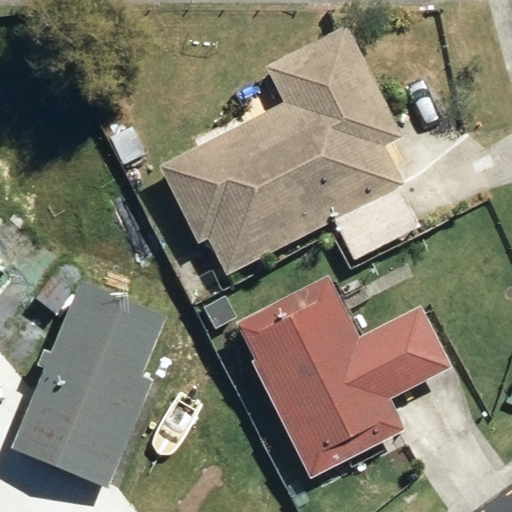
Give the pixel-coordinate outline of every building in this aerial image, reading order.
[(195,241),(214,277),(394,184),(374,145),(391,137),(333,26),(254,67),(272,103),(145,168),(186,246),(195,241)] [(103,136),(115,166),(137,156),(124,128),(103,136)] [(333,275),(241,320),(319,474),(411,428),(395,395),(457,364),(426,302),(362,333),(333,275)] [(0,447),(0,448),(99,488),(142,381),(130,377),(153,319),(64,282),(36,354),(28,351),(21,366),(32,370),(0,447)] [(203,332),(227,320),(214,295),(190,307),(203,332)]
